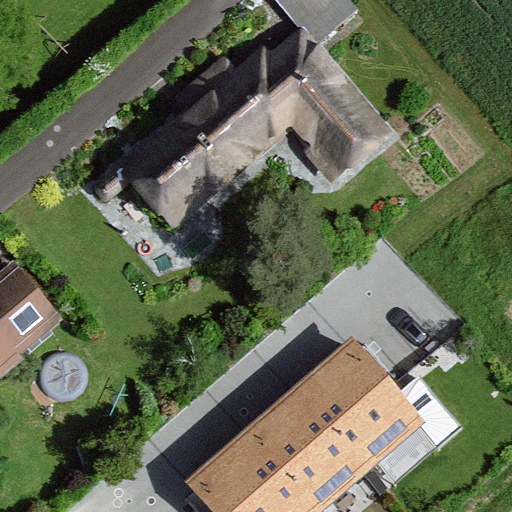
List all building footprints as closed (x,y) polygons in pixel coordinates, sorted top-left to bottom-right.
[(274,0),(317,51),(359,17),(345,0),(274,0)] [(192,120),(101,195),(108,203),(132,184),(140,200),(161,224),(174,230),(204,203),(220,201),(252,172),(256,160),(291,135),(328,176),(356,177),(377,156),(387,138),(302,39),(275,62),(267,54),(237,79),(227,68),(181,107),(192,120)] [(0,374),(18,359),(16,356),(57,319),(11,265),(0,274),(0,374)] [(336,332),(284,377),(354,460),(408,416),(336,332)] [(284,377),(233,420),(304,504),(354,460),(284,377)] [(233,420),(180,465),(220,511),(294,511),(304,504),(233,420)]
